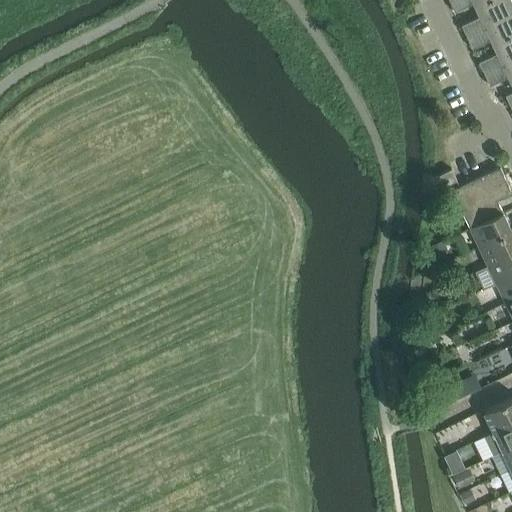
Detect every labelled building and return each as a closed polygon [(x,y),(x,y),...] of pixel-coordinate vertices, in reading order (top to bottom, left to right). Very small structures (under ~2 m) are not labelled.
[(449,0),(455,12),(472,4),(475,10),(497,0),(449,0)] [(461,25),(467,37),(511,15),(511,2),(511,0),(497,0),(475,10),(479,17),(461,25)] [(511,15),(467,37),(472,49),(490,41),(493,47),(511,38),(511,15)] [(479,62),(484,74),(511,60),(511,38),(493,47),(496,54),(479,62)] [(511,60),(484,74),(490,86),(507,77),(511,85),(511,84),(511,60)] [(452,190),(470,228),(503,212),(498,201),(511,193),(511,192),(500,167),(452,190)] [(451,169),(438,175),(444,187),(457,181),(451,169)] [(511,230),(503,212),(470,228),(479,247),(511,231),(511,230)] [(511,231),(479,247),(488,266),(511,253),(511,231)] [(444,241),(431,245),(435,254),(447,250),(444,241)] [(511,253),(488,266),(497,284),(511,276),(511,253)] [(511,276),(497,284),(505,302),(511,299),(511,276)] [(456,386),(436,395),(441,406),(461,397),(456,386)] [(511,398),(484,412),(493,432),(511,422),(511,398)] [(511,422),(493,432),(484,436),(493,454),(502,450),(511,445),(511,422)] [(511,445),(502,450),(493,454),(502,473),(511,468),(511,467),(511,445)] [(461,462),(450,467),(453,473),(464,468),(461,462)] [(511,467),(511,468),(502,473),(511,491),(511,490),(511,467)] [(453,475),(452,476),(457,488),(470,482),(464,470),(453,475)] [(468,489),(459,494),(464,504),(473,499),(468,489)]
